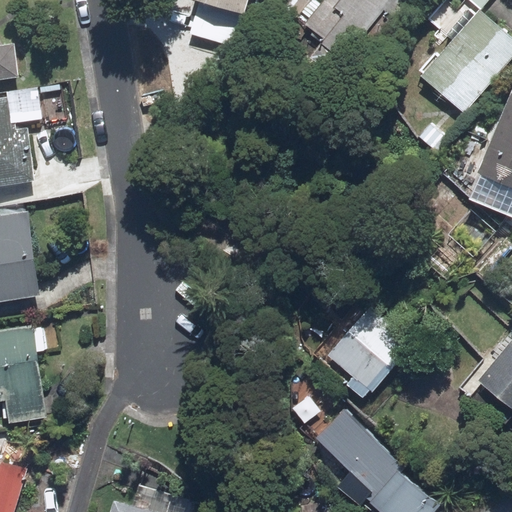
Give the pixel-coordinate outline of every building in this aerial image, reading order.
[(201,0),(247,14),(251,0),(201,0)] [(416,0),(347,0),(323,34),(350,54),(385,7),(401,19),(416,0)] [(471,0),(483,10),(492,0),(471,0)] [(511,59),(511,39),(477,10),(454,37),(460,43),(431,78),(469,110),(511,59)] [(0,77),(16,75),(12,46),(0,47),(0,77)] [(12,101),(0,103),(0,181),(35,177),(29,132),(17,134),(12,101)] [(511,109),(485,172),(511,183),(511,109)] [(37,295),(25,217),(0,220),(0,291),(2,301),(37,295)] [(412,346),(373,312),(334,356),(373,390),(412,346)] [(31,334),(0,338),(0,399),(9,398),(13,419),(44,414),(31,334)] [(511,351),(488,381),(511,399),(511,351)] [(403,469),(347,416),(323,442),(378,495),(403,469)] [(14,511),(26,471),(0,463),(0,511),(14,511)] [(434,511),(438,508),(403,475),(377,501),(388,511),(434,511)] [(137,510),(120,505),(118,511),(192,511),(194,504),(142,490),(137,510)]
